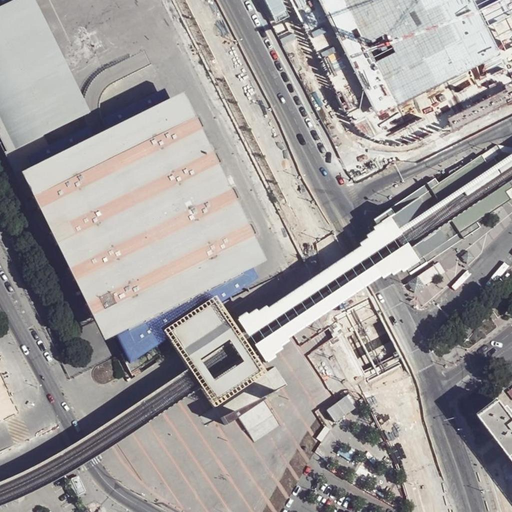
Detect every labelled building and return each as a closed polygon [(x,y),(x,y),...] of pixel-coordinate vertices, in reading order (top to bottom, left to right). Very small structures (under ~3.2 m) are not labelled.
[(28,142),(77,115),(18,0),(15,0),(13,1),(0,7),(0,135),(8,152),(28,142)] [(83,112),(25,0),(18,0),(77,115),(83,112)] [(511,0),(271,0),(336,132),(511,46),(511,0)] [(78,117),(77,115),(28,142),(43,135),(78,117)] [(53,155),(43,135),(28,142),(8,152),(4,155),(27,200),(36,195),(43,208),(33,213),(44,236),(55,230),(56,233),(61,231),(113,338),(151,319),(153,316),(153,313),(151,311),(148,311),(143,312),(140,305),(137,306),(136,304),(152,296),(153,300),(199,277),(197,273),(214,265),(209,255),(240,240),(236,232),(237,231),(187,132),(186,132),(182,125),(152,139),(148,130),(130,138),(129,135),(112,144),(109,137),(96,143),(99,150),(83,158),(85,161),(68,168),(60,151),(53,155)] [(426,192),(388,217),(390,220),(393,224),(396,229),(400,234),(409,247),(412,251),(414,255),(417,259),(418,260),(458,234),(462,231),(502,204),(503,198),(504,192),(507,180),(508,180),(511,178),(511,161),(510,160),(505,159),(501,161),(497,164),(486,162),(480,161),(472,160),(464,165),(463,166),(461,164),(448,171),(450,175),(426,192)] [(439,261),(407,283),(414,293),(445,271),(443,267),(439,261)] [(229,328),(224,331),(227,336),(188,363),(193,371),(199,367),(206,377),(200,381),(206,390),(251,360),(229,328)] [(157,337),(121,354),(130,373),(149,361),(146,355),(149,354),(152,359),(160,354),(156,346),(166,340),(165,338),(164,337),(162,335),(159,335),(157,337)] [(252,442),(281,425),(262,393),(241,405),(244,411),(237,415),(252,442)] [(477,416),(479,419),(499,403),(497,401),(477,416)] [(511,418),(506,410),(500,402),(499,403),(479,419),(495,440),(497,439),(511,458),(511,418)] [(511,460),(511,459),(511,458),(497,439),(495,440),(511,460)]
